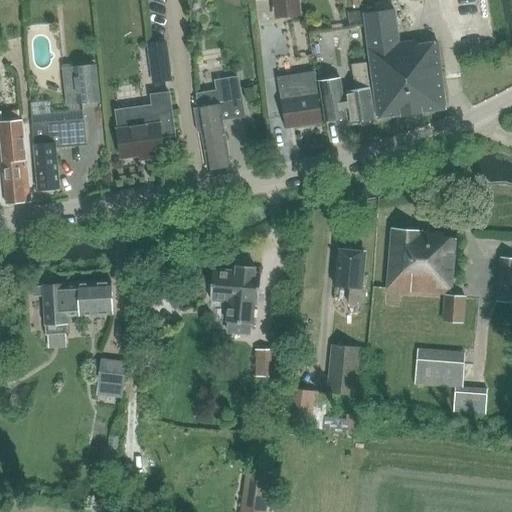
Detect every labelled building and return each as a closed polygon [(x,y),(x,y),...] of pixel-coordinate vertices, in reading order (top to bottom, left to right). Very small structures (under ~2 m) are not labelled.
[(298,0),(275,0),(277,13),(300,10),(298,0)] [(394,9),(364,13),(378,118),(446,108),(438,43),(417,46),(417,41),(399,44),(394,9)] [(147,44),(153,83),(172,80),(166,42),(147,44)] [(348,99),(342,100),(343,106),(349,105),(352,122),(374,119),(366,63),(352,65),(355,82),(358,82),(359,89),(347,91),(348,99)] [(97,64),(74,66),(78,104),(100,102),(97,64)] [(279,78),(285,119),(294,117),(296,125),(321,121),(313,72),(279,78)] [(199,108),(195,108),(194,108),(197,132),(202,131),(209,170),(231,167),(223,120),(245,116),(238,77),(215,81),(217,91),(196,94),(199,108)] [(321,79),(326,119),(344,116),(343,106),(342,100),(339,77),(321,79)] [(151,105),(115,110),(121,157),(149,153),(150,158),(164,156),(162,137),(175,135),(169,91),(150,94),(151,105)] [(33,123),(38,190),(60,188),(56,148),(87,145),(84,119),(33,123)] [(0,121),(0,133),(1,141),(7,204),(30,202),(22,120),(0,121)] [(385,288),(443,293),(441,319),(460,320),(462,295),(448,293),(452,238),(440,237),(440,231),(390,227),(385,288)] [(346,302),(362,304),(365,275),(360,275),(362,251),(337,248),(334,287),(348,288),(346,302)] [(496,300),(511,301),(511,256),(501,256),(496,300)] [(213,269),(210,299),(228,301),(226,322),(252,324),(254,303),(258,304),(261,273),(255,272),(255,266),(236,265),(235,271),(213,269)] [(165,300),(194,300),(194,281),(166,280),(165,300)] [(112,313),(110,281),(42,285),(46,335),(67,334),(65,312),(78,312),(78,315),(112,313)] [(24,308),(0,309),(0,322),(24,321),(24,308)] [(327,391),(354,393),(358,346),(331,344),(327,391)] [(252,374),(270,375),(271,350),(253,349),(252,374)] [(96,394),(122,397),(125,397),(129,363),(99,359),(96,394)] [(415,383),(462,387),(464,362),(417,359),(415,383)] [(292,388),(287,425),(311,428),(316,391),(292,388)] [(485,414),(487,394),(455,392),(454,412),(485,414)] [(239,511),(265,511),(272,473),(255,470),(251,497),(242,495),(239,511)]
